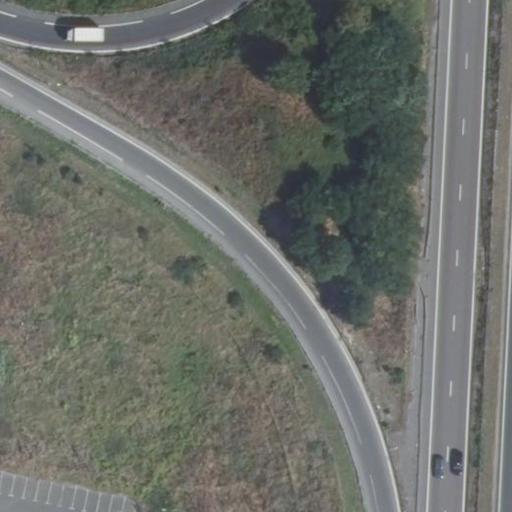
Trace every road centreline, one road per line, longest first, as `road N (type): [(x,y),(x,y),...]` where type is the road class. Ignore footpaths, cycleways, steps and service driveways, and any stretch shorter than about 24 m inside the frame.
road 1 (motorway): [(0,85),(247,243),(311,318),(351,399),(381,511)]
road 2 (motorway): [(471,0),(451,511)]
road 3 (motorway): [(227,0),(121,35),(75,37),(0,24)]
